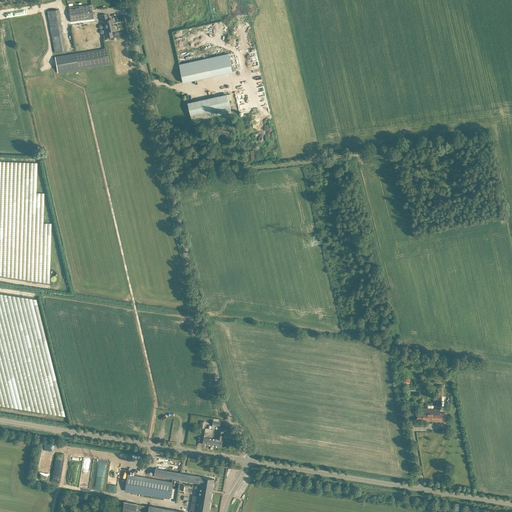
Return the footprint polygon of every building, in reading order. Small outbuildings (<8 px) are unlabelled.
[(91,5),(87,5),(68,8),(70,22),(93,19),(91,5)] [(58,9),(47,11),(52,36),(53,43),(64,41),(62,34),(58,9)] [(106,14),(100,16),(101,20),(101,22),(103,22),(103,25),(105,24),(107,31),(105,32),(106,36),(107,36),(112,35),(111,31),(114,30),(112,19),(108,20),(106,14)] [(57,71),(77,68),(108,63),(106,48),(55,57),(57,71)] [(209,58),(179,64),(183,80),(183,82),(213,76),(232,71),(229,53),(209,58)] [(227,94),(188,103),(192,121),(231,112),(227,94)] [(36,192),(37,162),(6,161),(6,164),(11,164),(8,166),(11,166),(16,174),(19,174),(21,173),(20,206),(24,203),(32,218),(31,263),(34,261),(36,263),(35,264),(35,267),(39,267),(39,279),(37,276),(36,276),(36,280),(49,281),(51,223),(43,223),(44,193),(36,192)] [(44,332),(37,299),(0,293),(0,300),(12,302),(19,298),(20,299),(20,301),(23,317),(26,319),(30,328),(29,330),(34,333),(42,331),(44,332)] [(433,395),(433,406),(444,406),(444,395),(443,395),(444,385),(436,385),(436,395),(435,395),(433,395)] [(416,412),(416,415),(416,420),(445,421),(446,413),(440,413),(440,410),(429,409),(424,409),(424,413),(416,412)] [(203,439),(203,444),(211,445),(212,438),(213,429),(212,429),(205,428),(205,431),(204,437),(203,439)] [(211,445),(212,446),(221,447),(224,431),(219,430),(217,438),(213,438),(212,438),(211,445)] [(116,492),(120,465),(111,464),(108,491),(116,492)] [(153,471),(152,475),(154,475),(159,476),(168,477),(172,478),(200,483),(201,483),(201,485),(200,489),(199,496),(193,495),(191,510),(193,510),(192,511),(208,511),(212,491),(214,479),(202,477),(202,476),(155,468),(155,472),(153,471)] [(128,475),(125,490),(138,493),(169,498),(170,493),(172,482),(171,482),(167,481),(154,479),(146,478),(141,477),(128,475)] [(123,501),(121,511),(136,511),(137,504),(137,503),(123,501)]
